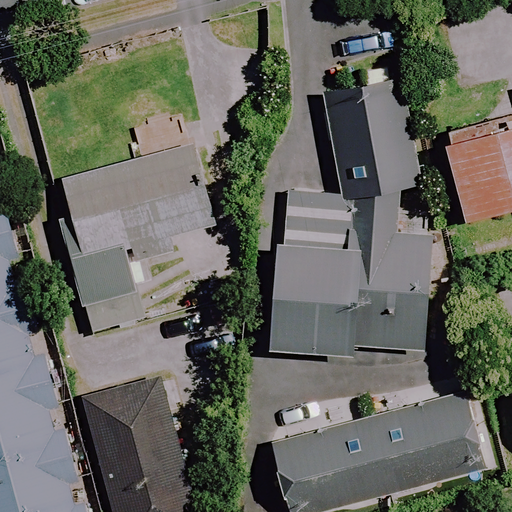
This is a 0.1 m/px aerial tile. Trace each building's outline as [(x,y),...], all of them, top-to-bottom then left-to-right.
[(414,186),(397,84),(323,96),(339,198),(414,186)] [(511,210),(511,122),(444,139),(464,222),(511,210)] [(206,228),(186,151),(56,186),(74,256),(68,258),(89,334),(143,320),(129,266),(176,253),(172,237),(206,228)] [(399,231),(402,209),(347,203),(346,217),(277,210),(264,349),(349,357),(350,346),(417,353),(429,234),(399,231)] [(0,511),(85,511),(86,511),(83,511),(76,511),(67,480),(80,476),(67,432),(54,436),(47,412),(58,408),(44,360),(32,363),(24,336),(37,333),(23,286),(11,290),(1,257),(13,254),(0,210),(0,511)] [(189,511),(153,377),(82,396),(112,511),(189,511)] [(479,473),(459,396),(268,446),(285,511),(330,511),(438,484),(479,473)]
